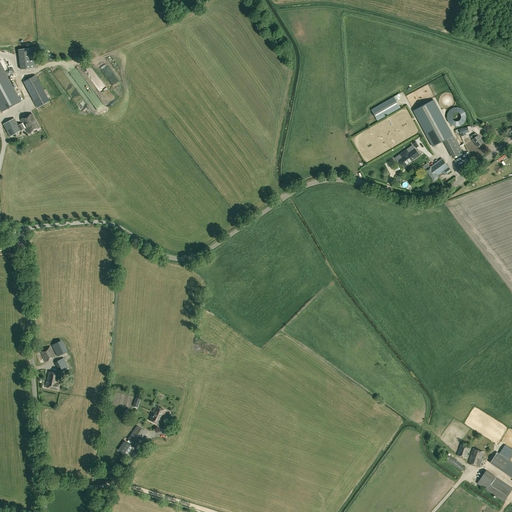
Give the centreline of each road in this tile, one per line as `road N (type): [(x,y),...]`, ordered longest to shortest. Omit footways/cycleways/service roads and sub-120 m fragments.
road 1 (unclassified): [(22,229),(112,224),(170,258),(187,259),(319,182),(358,183),(416,200),(441,195),(511,139)]
road 2 (unclassified): [(44,485),(22,229)]
